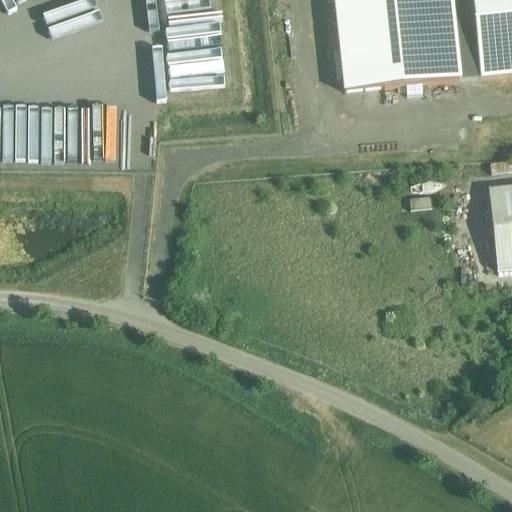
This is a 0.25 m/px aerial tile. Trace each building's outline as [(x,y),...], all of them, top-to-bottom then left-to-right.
[(165,0),(172,47),(227,40),(221,0),(165,0)] [(511,0),(334,0),(345,96),(511,78),(511,0)] [(223,56),(178,57),(178,66),(223,66),(223,56)] [(37,98),(35,136),(45,137),(44,156),(94,158),(97,100),(37,98)] [(295,119),(303,119),(303,99),(295,99),(295,119)] [(8,101),(0,100),(0,155),(6,156),(7,138),(8,101)] [(100,100),(101,160),(132,159),(131,100),(100,100)] [(511,156),(495,157),(495,168),(511,166),(511,156)] [(416,177),(415,188),(447,190),(448,178),(416,177)] [(511,190),(488,193),(497,274),(511,272),(511,190)] [(414,194),(415,208),(436,206),(435,192),(414,194)] [(492,267),(473,267),(473,280),(492,280),(492,267)]
